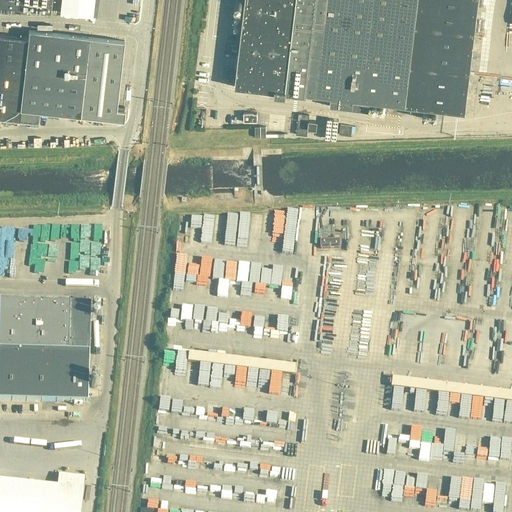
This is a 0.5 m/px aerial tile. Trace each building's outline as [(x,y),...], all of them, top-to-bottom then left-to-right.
[(50,12),(49,12),(50,0),(0,0),(0,13),(10,14),(11,8),(50,13),(50,12)] [(477,0),(244,0),(235,88),(272,92),(271,95),(284,97),(284,93),(329,99),(328,107),(367,112),(368,104),(463,116),(477,0)] [(0,119),(38,123),(40,112),(124,122),(125,111),(124,111),(124,109),(116,108),(124,41),(28,30),(27,38),(0,35),(0,119)] [(309,116),(298,115),(296,136),(307,137),(307,131),(316,132),(317,123),(308,122),(309,116)] [(340,125),(339,136),(351,137),(352,127),(340,125)] [(254,128),(254,129),(255,138),(266,138),(265,128),(254,128)] [(200,227),(199,230),(208,232),(211,223),(206,222),(206,223),(195,221),(197,215),(195,215),(193,225),(200,227)] [(347,248),(359,248),(359,236),(347,236),(347,248)] [(339,241),(320,241),(320,249),(339,249),(339,241)] [(270,279),(268,291),(280,292),(281,280),(270,279)] [(0,400),(87,404),(90,303),(0,299),(0,400)] [(206,322),(211,322),(210,329),(228,331),(229,318),(219,317),(220,300),(207,299),(206,322)] [(243,302),(242,328),(229,328),(229,331),(255,332),(255,333),(264,334),(263,338),(280,339),(281,331),(263,330),(264,309),(254,308),(254,302),(243,302)] [(195,307),(195,320),(205,320),(205,307),(195,307)] [(294,373),(295,362),(187,350),(186,360),(238,366),(238,367),(249,368),(247,385),(257,386),(259,369),(294,373)] [(187,361),(186,386),(197,387),(197,361),(187,361)] [(501,370),(501,361),(492,362),(492,370),(501,370)] [(211,365),(211,381),(221,381),(221,365),(211,365)] [(281,382),(281,372),(270,372),(270,381),(281,382)] [(446,391),(447,382),(412,376),(410,385),(446,391)] [(392,385),(392,407),(402,407),(403,385),(392,385)] [(405,398),(415,399),(415,387),(405,387),(405,398)] [(469,420),(482,419),(480,395),(465,396),(465,408),(458,409),(458,416),(469,415),(469,420)] [(230,407),(230,409),(220,409),(220,416),(242,416),(242,407),(230,407)] [(255,407),(254,424),(296,426),(296,419),(288,419),(288,420),(267,419),(268,408),(255,407)] [(84,412),(74,417),(76,422),(86,417),(84,412)] [(387,440),(395,442),(397,435),(389,433),(387,440)] [(232,435),(232,437),(228,437),(229,443),(240,442),(239,434),(232,435)] [(498,462),(500,436),(478,434),(478,438),(466,437),(466,442),(453,441),(451,464),(465,465),(466,460),(475,461),(476,458),(489,460),(489,461),(498,462)] [(430,440),(419,440),(420,462),(431,461),(430,440)] [(251,450),(251,441),(241,441),(242,450),(251,450)] [(271,453),(282,454),(283,444),(272,443),(271,453)] [(432,443),(432,462),(441,462),(441,444),(432,443)] [(266,476),(268,470),(258,468),(257,473),(266,476)] [(425,485),(426,473),(415,472),(414,508),(425,508),(425,506),(435,507),(435,485),(425,485)] [(438,495),(448,495),(449,474),(439,473),(438,495)] [(57,487),(0,480),(0,511),(80,511),(84,478),(59,475),(57,487)] [(380,498),(403,498),(404,476),(394,475),(393,480),(381,480),(380,498)] [(482,509),(494,510),(495,497),(506,497),(506,486),(495,485),(495,484),(484,483),(483,496),(472,495),(472,502),(461,501),(461,507),(482,508),(482,509)] [(450,486),(448,508),(459,509),(461,487),(450,486)]
